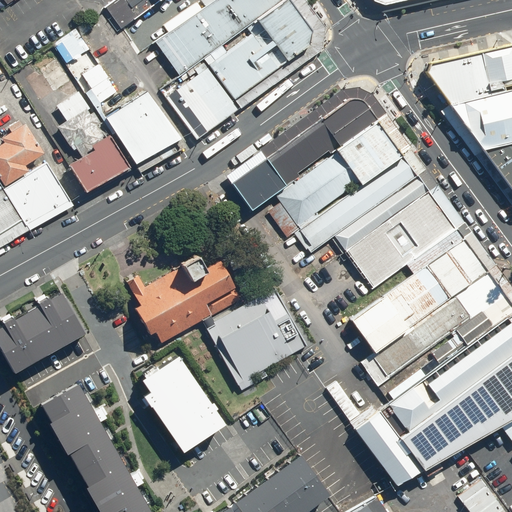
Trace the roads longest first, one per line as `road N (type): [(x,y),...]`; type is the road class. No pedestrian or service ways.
road 1 (unclassified): [(0,275),(203,165),(372,50)]
road 2 (tertiary): [(372,50),(511,246)]
road 3 (tertiary): [(372,50),(418,29),(511,8)]
